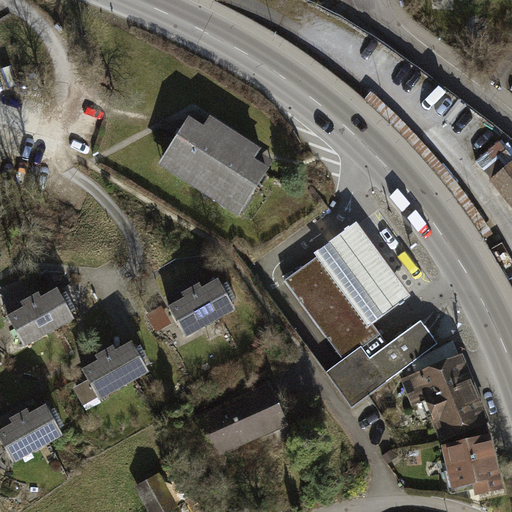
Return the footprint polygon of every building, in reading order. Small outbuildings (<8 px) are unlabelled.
[(191,122),(161,169),(240,221),(271,174),(256,164),(262,154),(235,137),(209,120),(203,130),(191,122)] [(503,147),(478,166),(511,209),(511,155),(511,157),(503,147)] [(409,294),(355,219),(283,276),(340,357),(360,345),(379,333),(369,321),(409,294)] [(174,301),(168,304),(186,334),(236,306),(218,276),(201,286),(196,278),(170,293),(174,301)] [(8,302),(3,304),(24,342),(73,315),(55,284),(41,292),(37,285),(28,290),(24,283),(4,294),(8,302)] [(162,305),(147,313),(157,331),(172,323),(162,305)] [(340,357),(323,371),(349,407),(436,340),(418,318),(367,356),(360,345),(340,357)] [(87,364),(83,366),(89,378),(98,396),(99,397),(149,369),(131,337),(114,346),(110,339),(81,355),(87,364)] [(414,362),(417,370),(459,352),(454,340),(414,362)] [(417,370),(402,377),(413,402),(426,397),(432,410),(435,416),(431,418),(441,440),(445,438),(483,422),(491,418),(463,350),(459,352),(417,370)] [(98,396),(89,378),(73,387),(83,404),(98,396)] [(229,400),(199,414),(217,454),(288,423),(271,382),(229,400)] [(0,423),(1,426),(0,427),(0,442),(10,462),(60,436),(46,408),(28,410),(24,402),(0,415),(0,423)] [(483,422),(445,438),(446,442),(486,432),(483,422)] [(475,487),(476,492),(505,485),(492,430),(486,432),(446,442),(442,443),(449,469),(445,470),(450,490),(452,492),(453,492),(475,487)] [(160,472),(135,486),(149,511),(163,511),(178,504),(160,472)]
